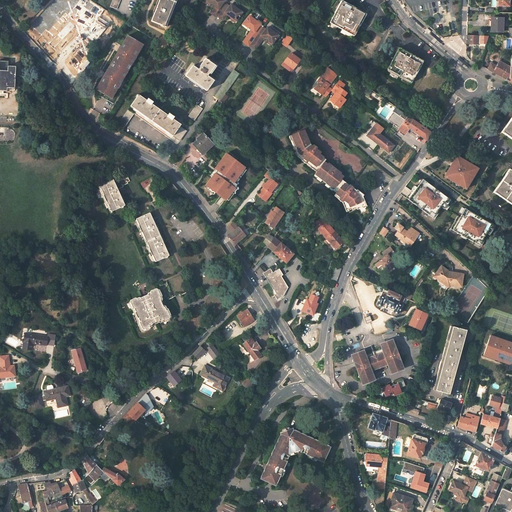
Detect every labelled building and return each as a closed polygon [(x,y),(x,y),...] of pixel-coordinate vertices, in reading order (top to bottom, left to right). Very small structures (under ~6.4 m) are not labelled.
[(74,0),(60,0),(33,30),(50,46),(71,24),(100,42),(114,25),(74,0)] [(121,0),(113,0),(111,7),(118,10),(121,0)] [(174,0),(159,0),(151,21),(164,26),(174,0)] [(224,3),(220,0),(208,0),(207,3),(214,8),(215,9),(211,15),(217,19),(218,18),(224,22),(228,16),(230,17),(237,22),(243,14),(232,5),(230,8),(227,5),(226,7),(223,4),(224,3)] [(366,14),(342,1),(330,22),(355,36),(366,14)] [(265,30),(262,28),(261,29),(258,26),(260,24),(248,16),(242,25),(250,31),(246,37),(253,41),(253,40),(260,44),(264,38),(265,39),(272,44),(278,35),(267,27),(265,30)] [(503,18),(492,18),(491,31),(503,32),(503,18)] [(55,50),(64,56),(76,39),(67,33),(55,50)] [(293,37),(288,33),(282,43),(287,46),(293,37)] [(467,44),(480,45),(480,36),(467,35),(467,44)] [(141,44),(128,36),(122,46),(123,46),(120,53),(119,52),(106,73),(108,73),(104,80),(103,79),(97,89),(110,97),(114,91),(115,91),(117,88),(118,89),(120,85),(121,85),(125,80),(122,78),(131,63),(133,64),(136,61),(134,60),(138,54),(137,54),(139,51),(138,50),(141,44)] [(249,46),(253,41),(246,37),(243,42),(249,46)] [(256,50),(260,44),(253,40),(253,41),(249,46),(256,50)] [(424,60),(401,47),(398,53),(399,54),(395,59),(394,59),(388,68),(412,82),(418,72),(416,71),(419,65),(421,66),(424,60)] [(301,59),(291,52),(284,62),(294,68),(301,59)] [(216,66),(206,59),(200,67),(201,67),(199,70),(193,66),(186,76),(208,91),(215,80),(208,76),(209,74),(210,74),(216,66)] [(0,70),(8,71),(8,66),(9,61),(0,60),(0,70)] [(489,69),(506,79),(508,77),(510,78),(511,67),(500,61),(496,68),(491,65),(489,69)] [(294,68),(284,62),(282,65),(292,72),(294,68)] [(73,79),(80,69),(73,63),(65,72),(73,79)] [(0,91),(8,92),(8,91),(15,91),(16,67),(8,66),(8,71),(0,70),(0,91)] [(314,90),(322,96),(323,94),(328,97),(333,90),(328,87),(337,76),(328,69),(320,79),(323,81),(321,85),(319,84),(314,90)] [(241,74),(235,70),(216,96),(222,101),(241,74)] [(335,103),(341,107),(348,99),(345,97),(349,92),(344,88),(346,85),(340,81),(333,90),(337,93),(334,98),(337,100),(335,103)] [(181,125),(139,95),(131,106),(132,107),(121,121),(123,122),(120,127),(124,129),(135,115),(171,140),(173,136),(181,141),(188,131),(180,126),(181,125)] [(193,104),(186,115),(193,120),(201,109),(193,104)] [(388,119),(394,124),(400,117),(393,112),(388,119)] [(394,124),(394,125),(404,132),(409,127),(427,140),(431,132),(403,112),(400,117),(394,124)] [(511,119),(503,132),(511,138),(511,119)] [(384,137),(373,128),(368,135),(378,144),(384,137)] [(333,168),(325,162),(327,159),(320,154),(321,153),(317,150),(318,148),(314,145),(313,147),(308,143),(310,141),(305,130),(292,135),(296,146),(294,149),(297,151),(296,153),(304,158),(308,161),(312,164),(311,166),(318,171),(316,174),(324,180),(328,183),(333,186),(332,187),(335,189),(334,191),(336,193),(335,194),(340,197),(344,201),(342,203),(344,208),(347,207),(349,211),(362,205),(363,206),(367,205),(364,197),(365,195),(358,190),(357,192),(353,189),(354,188),(350,185),(350,186),(346,183),(346,182),(343,179),(344,177),(341,174),(337,171),(338,170),(334,167),(333,168)] [(214,146),(204,134),(197,140),(198,141),(195,144),(204,155),(214,146)] [(389,152),(395,145),(384,137),(378,144),(389,152)] [(212,178),(207,186),(208,186),(216,193),(226,200),(227,199),(237,186),(237,185),(236,184),(234,183),(245,169),(245,168),(227,154),(220,162),(223,164),(212,178)] [(456,156),(444,176),(466,189),(478,168),(456,156)] [(223,164),(220,162),(210,176),(212,178),(223,164)] [(245,169),(234,183),(236,184),(247,170),(245,169)] [(511,170),(510,170),(494,192),(511,205),(511,170)] [(264,188),(260,193),(264,197),(265,196),(268,199),(273,194),(271,192),(278,184),(276,183),(273,180),(271,178),(273,174),(268,171),(264,176),(269,179),(266,183),(264,183),(262,185),(261,186),(264,188)] [(117,188),(113,179),(99,185),(104,195),(103,196),(106,202),(107,202),(111,211),(125,205),(121,196),(121,195),(118,189),(117,188)] [(423,179),(408,199),(416,205),(417,203),(423,207),(421,209),(432,218),(441,206),(444,209),(447,204),(447,203),(450,199),(423,179)] [(216,193),(208,186),(206,189),(214,195),(216,193)] [(237,186),(227,199),(229,201),(239,187),(237,186)] [(258,195),(266,202),(268,199),(265,196),(264,197),(260,193),(258,195)] [(276,207),(266,223),(274,228),(284,213),(276,207)] [(465,208),(452,230),(461,235),(462,233),(468,236),(467,238),(479,245),(486,233),(489,235),(492,230),(491,229),(494,225),(465,208)] [(163,242),(156,226),(156,225),(154,219),(153,219),(150,212),(136,219),(139,225),(139,226),(142,232),(150,248),(149,249),(152,255),(153,255),(155,262),(169,255),(167,249),(167,248),(164,242),(163,242)] [(234,232),(229,236),(236,244),(247,234),(240,227),(239,227),(233,221),(229,227),(234,232)] [(325,224),(319,229),(336,249),(345,242),(328,222),(325,224)] [(394,235),(410,246),(418,234),(418,233),(410,228),(407,232),(401,228),(402,227),(397,224),(394,229),(397,231),(394,235)] [(389,231),(383,227),(379,233),(385,237),(389,231)] [(269,235),(264,242),(269,246),(274,238),(269,235)] [(268,247),(286,262),(294,253),(275,237),(274,238),(269,246),(268,247)] [(396,254),(390,247),(383,253),(386,256),(384,257),(385,258),(376,265),(382,272),(386,270),(387,271),(395,265),(391,258),(396,254)] [(256,266),(264,253),(263,253),(262,251),(255,258),(253,264),(256,266)] [(439,279),(450,287),(451,285),(462,286),(464,273),(453,271),(452,272),(442,265),(437,272),(441,275),(440,276),(439,279)] [(336,282),(341,268),(339,267),(335,266),(330,279),(336,282)] [(276,294),(279,299),(284,296),(288,286),(281,275),(283,274),(279,268),(274,272),(271,268),(265,271),(263,273),(266,277),(267,277),(276,293),(276,294)] [(163,307),(160,300),(161,299),(160,297),(160,295),(158,289),(156,288),(151,290),(151,292),(148,293),(148,294),(141,298),(139,297),(137,298),(135,298),(130,300),(130,302),(133,308),(134,308),(135,311),(136,311),(139,318),(139,319),(140,321),(139,323),(142,329),(144,329),(149,327),(149,326),(152,325),(152,324),(159,320),(160,321),(163,320),(164,320),(169,318),(170,316),(167,310),(166,310),(165,307),(163,307)] [(377,305),(399,315),(407,298),(385,288),(377,305)] [(313,309),(315,310),(317,305),(306,300),(302,311),(310,315),(313,309)] [(412,301),(409,308),(417,312),(420,304),(412,301)] [(237,315),(244,326),(253,320),(247,310),(237,315)] [(449,392),(466,329),(452,325),(435,389),(442,391),(442,394),(450,396),(451,393),(449,392)] [(25,332),(23,349),(32,350),(33,343),(47,345),(54,346),(56,334),(48,333),(48,336),(25,332)] [(511,342),(490,335),(483,355),(509,364),(511,365),(511,342)] [(203,342),(207,346),(211,342),(207,337),(203,342)] [(260,348),(252,337),(243,344),(254,360),(260,356),(256,350),(260,348)] [(389,365),(392,373),(399,371),(398,369),(403,367),(402,363),(400,364),(398,360),(400,359),(398,355),(397,356),(397,354),(397,353),(396,352),(397,352),(395,347),(394,348),(390,339),(384,342),(385,343),(382,344),(384,348),(364,356),(362,352),(360,352),(359,351),(353,354),(356,362),(354,363),(356,367),(357,367),(357,368),(358,369),(358,370),(359,370),(357,371),(359,375),(361,374),(362,378),(360,379),(362,383),(365,382),(366,383),(374,380),(371,372),(370,372),(369,370),(372,369),(372,370),(386,364),(386,363),(389,362),(390,365),(389,365)] [(205,348),(213,359),(219,355),(211,343),(205,348)] [(198,346),(190,354),(197,360),(204,351),(198,346)] [(87,370),(81,348),(71,351),(78,373),(87,370)] [(0,377),(15,375),(14,366),(10,366),(9,356),(0,356),(0,360),(1,367),(0,367),(0,377)] [(213,384),(222,389),(228,376),(204,364),(199,373),(215,381),(213,384)] [(172,387),(180,380),(172,370),(164,377),(172,387)] [(249,377),(242,384),(244,386),(246,387),(251,379),(249,377)] [(253,380),(247,388),(249,389),(255,383),(253,380)] [(396,384),(388,386),(388,384),(379,387),(383,398),(399,393),(396,384)] [(68,386),(45,391),(47,400),(56,398),(58,407),(68,405),(66,396),(70,395),(68,386)] [(90,403),(93,399),(85,394),(82,398),(90,403)] [(145,409),(149,413),(159,403),(145,395),(128,413),(135,420),(145,409)] [(494,417),(483,414),(480,424),(496,428),(499,417),(501,410),(505,398),(505,397),(502,396),(501,399),(492,396),(489,405),(496,407),(494,417)] [(87,407),(90,403),(82,398),(80,402),(87,407)] [(36,409),(45,407),(44,399),(34,401),(36,409)] [(429,402),(427,407),(436,409),(437,408),(448,412),(451,403),(440,399),(438,405),(429,402)] [(85,411),(87,407),(80,402),(77,406),(85,411)] [(121,420),(129,426),(135,420),(128,413),(121,420)] [(374,429),(382,432),(387,419),(372,414),(370,421),(367,428),(374,430),(374,429)] [(460,417),(458,427),(475,432),(479,418),(475,417),(467,415),(466,419),(460,417)] [(498,440),(505,419),(499,417),(496,428),(491,446),(505,455),(508,450),(506,449),(507,448),(503,446),(501,445),(500,443),(499,442),(499,441),(498,440)] [(280,435),(261,478),(275,484),(288,456),(287,453),(298,448),(299,451),(323,461),(329,447),(291,430),(291,429),(279,433),(280,435)] [(413,435),(407,455),(419,459),(421,453),(422,454),(424,449),(422,449),(424,444),(426,445),(428,440),(426,438),(422,436),(424,431),(419,429),(417,435),(415,434),(413,435)] [(474,466),(487,472),(493,459),(480,452),(474,466)] [(365,459),(366,464),(378,466),(378,473),(377,473),(375,487),(383,488),(387,457),(381,456),(381,454),(365,453),(365,459)] [(89,472),(97,465),(91,460),(87,455),(82,461),(89,472)] [(407,489),(424,493),(427,483),(421,481),(425,468),(403,462),(402,469),(412,472),(407,489)] [(89,473),(95,479),(102,470),(103,470),(97,465),(89,472),(89,473)] [(116,485),(124,479),(117,473),(116,474),(105,467),(103,470),(102,470),(107,474),(116,484),(116,485)] [(506,467),(501,478),(502,478),(506,480),(511,470),(506,467)] [(82,489),(86,488),(84,479),(82,479),(74,469),(69,472),(72,477),(70,479),(73,485),(74,485),(76,492),(82,489)] [(491,503),(502,478),(501,478),(493,474),(485,492),(487,493),(484,500),(491,503)] [(476,482),(466,477),(462,486),(453,482),(449,491),(453,493),(453,495),(457,497),(462,499),(461,502),(467,504),(469,499),(463,497),(466,491),(472,493),(476,482)] [(56,482),(50,483),(50,482),(45,483),(47,490),(43,491),(43,492),(44,496),(53,494),(54,497),(62,494),(60,489),(56,482)] [(19,484),(22,502),(24,502),(25,504),(30,508),(28,501),(30,500),(27,483),(19,484)] [(62,494),(71,490),(68,485),(60,489),(62,494)] [(511,511),(511,488),(510,493),(502,489),(495,505),(507,510),(505,511),(511,511)] [(393,493),(388,508),(401,511),(407,511),(408,510),(411,511),(412,508),(409,507),(410,505),(412,499),(393,493)] [(57,511),(69,507),(65,499),(54,502),(57,511)] [(40,502),(39,502),(41,511),(48,511),(47,505),(46,501),(40,502)] [(47,505),(48,511),(53,511),(57,511),(54,502),(47,505)]
